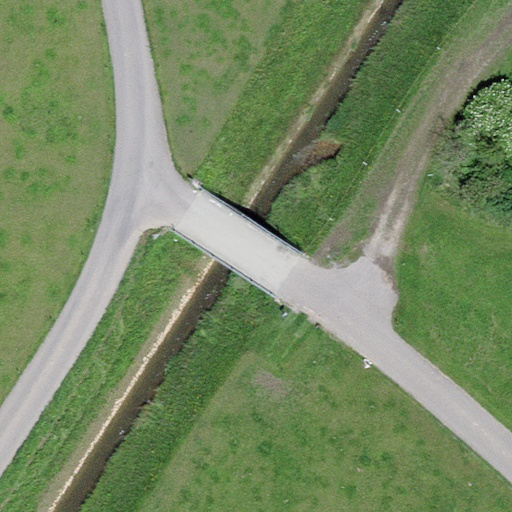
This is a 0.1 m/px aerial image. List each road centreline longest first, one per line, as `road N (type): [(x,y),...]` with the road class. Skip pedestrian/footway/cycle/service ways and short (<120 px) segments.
road 1 (track): [(0,431),(155,186),(119,0)]
road 2 (residential): [(155,186),(340,312),(511,471)]
